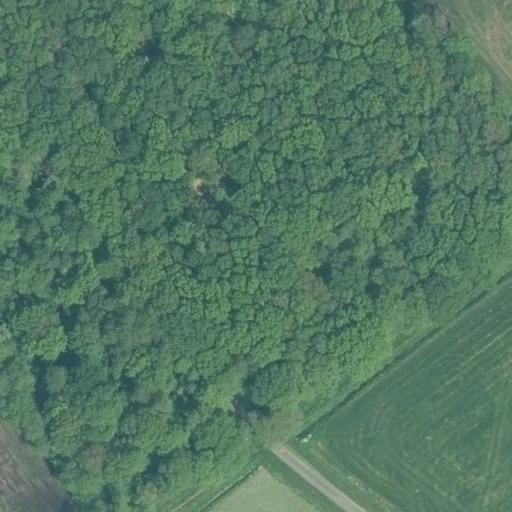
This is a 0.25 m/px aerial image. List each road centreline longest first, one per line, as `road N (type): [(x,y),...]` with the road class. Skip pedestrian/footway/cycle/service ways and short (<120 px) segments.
road 1 (unclassified): [(0,110),(223,397),(353,511)]
road 2 (track): [(266,440),(511,251)]
road 3 (track): [(266,440),(170,511)]
